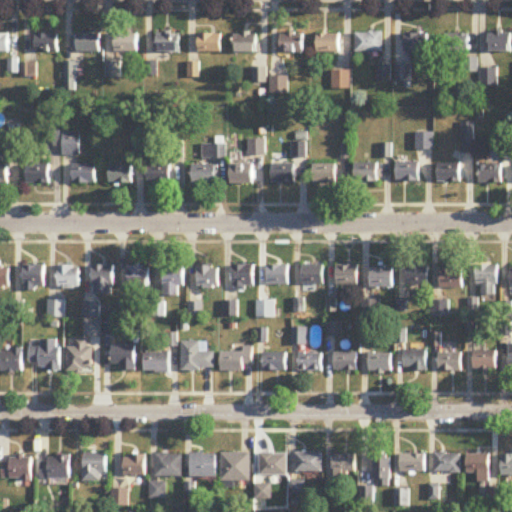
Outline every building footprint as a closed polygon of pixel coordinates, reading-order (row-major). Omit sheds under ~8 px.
[(384,53),(384,33),(356,33),(356,53),(384,53)] [(511,33),(489,33),(489,53),(511,52),(511,33)] [(429,34),(405,34),(405,53),(418,53),(418,62),(429,62),(429,34)] [(0,53),(9,53),(9,35),(0,35),(0,53)] [(36,53),(59,53),(59,35),(36,35),(36,53)] [(101,53),(101,35),(73,35),(73,53),(101,53)] [(139,53),(139,35),(116,35),(116,53),(139,53)] [(157,53),(181,53),(181,35),(157,35),(157,53)] [(260,54),(260,35),(236,35),(236,54),(260,54)] [(305,54),(305,35),(280,35),(280,54),(305,54)] [(317,53),(341,53),(341,35),(317,35),(317,53)] [(470,35),(446,35),(446,52),(470,52),(470,35)] [(199,54),(223,54),(223,36),(199,36),(199,54)] [(464,73),(476,73),(476,60),(464,60),(464,73)] [(66,92),(76,92),(76,63),(66,63),(66,92)] [(23,77),(36,77),(36,64),(23,64),(23,77)] [(121,78),(121,64),(106,64),(106,78),(121,78)] [(390,66),(378,66),(378,75),(383,75),(383,80),(390,80),(390,66)] [(267,84),(267,70),(254,70),(254,84),(267,84)] [(334,91),(350,90),(349,72),(333,72),(334,91)] [(289,78),(272,78),(272,95),(289,95),(289,78)] [(475,123),(461,123),(461,154),(475,154),(475,123)] [(64,155),(80,155),(80,133),(64,133),(64,155)] [(250,142),(250,155),(264,154),(264,142),(250,142)] [(294,158),(306,158),(306,144),(294,144),(294,158)] [(226,145),(204,145),(204,159),(226,159),(226,145)] [(172,183),(171,158),(148,159),(149,183),(172,183)] [(420,163),(397,163),(397,182),(420,182),(420,163)] [(52,165),(28,165),(28,183),(52,183),(52,165)] [(231,185),(255,185),(255,165),(231,165),(231,185)] [(296,165),(272,165),(272,184),(296,184),(296,165)] [(337,165),(313,165),(313,184),(337,184),(337,165)] [(379,165),(355,165),(355,183),(379,183),(379,165)] [(461,165),(438,165),(438,182),(461,182),(461,165)] [(503,183),(503,165),(480,165),(480,183),(503,183)] [(97,184),(97,166),(74,166),(74,184),(97,184)] [(110,184),(133,184),(133,166),(110,166),(110,184)] [(217,185),(217,166),(193,166),(193,185),(217,185)] [(0,183),(11,184),(11,173),(0,173),(0,183)] [(429,285),(429,261),(407,261),(407,285),(429,285)] [(0,265),(0,287),(9,287),(9,265),(0,265)] [(24,289),(46,289),(46,266),(24,266),(24,289)] [(94,295),(114,295),(114,266),(94,266),(94,295)] [(234,266),(234,288),(255,288),(255,266),(234,266)] [(290,266),(268,266),(268,286),(290,286),(290,266)] [(325,286),(325,266),(303,266),(303,286),(325,286)] [(58,289),(80,289),(80,267),(58,267),(58,289)] [(129,267),(129,289),(149,289),(149,267),(129,267)] [(163,297),(184,297),(184,267),(163,267),(163,297)] [(220,267),(198,267),(198,288),(220,288),(220,267)] [(359,286),(359,267),(338,267),(338,286),(359,286)] [(477,287),(483,287),(483,297),(498,297),(498,267),(477,267),(477,287)] [(394,269),(371,269),(371,289),(394,289),(394,269)] [(464,289),(464,270),(441,270),(441,289),(464,289)] [(66,318),(66,300),(50,300),(50,318),(66,318)] [(238,316),(238,302),(225,302),(226,317),(238,316)] [(275,302),(258,302),(258,318),(275,318),(275,302)] [(202,317),(203,304),(190,304),(190,317),(202,317)] [(85,320),(85,336),(102,336),(102,320),(85,320)] [(69,348),(69,373),(92,373),(92,339),(75,339),(75,348),(69,348)] [(31,364),(41,364),(41,371),(62,371),(62,340),(42,340),(42,348),(31,348),(31,364)] [(182,372),(215,372),(215,352),(209,352),(209,343),(182,343),(182,372)] [(114,365),(121,365),(121,372),(137,372),(137,347),(114,347),(114,365)] [(3,373),(24,373),(24,350),(3,350),(3,373)] [(253,371),(253,350),(221,350),(221,371),(253,371)] [(404,372),(429,372),(429,351),(404,351),(404,372)] [(497,372),(497,352),(475,352),(475,372),(497,372)] [(171,353),(145,353),(145,373),(171,373),(171,353)] [(287,353),(264,353),(264,372),(287,372),(287,353)] [(358,353),(335,353),(335,373),(358,373),(358,353)] [(300,373),(323,373),(324,354),(300,354),(300,373)] [(463,354),(440,354),(440,373),(463,373),(463,354)] [(370,374),(393,374),(393,355),(370,355),(370,374)] [(108,454),(85,454),(85,482),(108,482),(108,454)] [(183,478),(183,454),(156,454),(156,478),(183,478)] [(217,454),(192,454),(192,478),(217,478),(217,454)] [(251,454),(223,454),(223,482),(251,482),(251,454)] [(288,477),(288,454),(261,454),(261,477),(288,477)] [(297,474),(322,474),(322,454),(297,454),(297,474)] [(147,455),(125,455),(125,477),(147,477),(147,455)] [(357,455),(333,455),(333,475),(357,475),(357,455)] [(461,455),(435,455),(435,473),(461,473),(461,455)] [(491,455),(468,455),(468,474),(480,474),(480,483),(491,483),(491,455)] [(502,478),(511,477),(511,455),(502,455),(502,478)] [(401,473),(427,473),(427,456),(401,456),(401,473)] [(72,480),(72,457),(41,457),(41,480),(72,480)] [(391,457),(374,457),(374,487),(391,487),(391,457)] [(33,459),(3,459),(3,482),(33,482),(33,459)] [(151,499),(167,500),(167,483),(151,483),(151,499)] [(362,489),(362,503),(374,503),(374,496),(371,496),(371,489),(362,489)] [(129,491),(113,491),(113,505),(129,505),(129,491)] [(396,507),(410,507),(410,491),(396,491),(396,507)]
